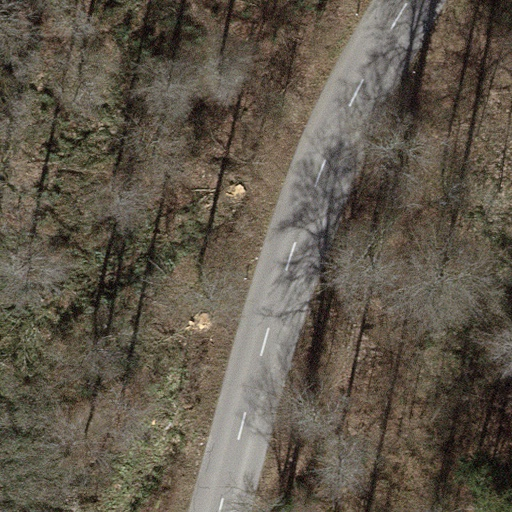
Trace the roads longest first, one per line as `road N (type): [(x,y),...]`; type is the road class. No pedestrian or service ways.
road 1 (tertiary): [(226,511),(306,205),(413,0)]
road 2 (track): [(423,0),(511,92)]
